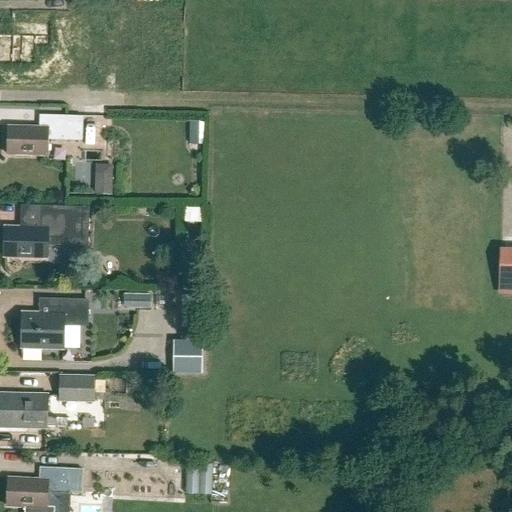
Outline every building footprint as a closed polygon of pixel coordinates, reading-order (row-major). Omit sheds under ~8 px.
[(122,33),(122,6),(76,6),(76,32),(122,33)] [(75,7),(63,7),(63,35),(75,35),(75,7)] [(0,34),(0,64),(33,66),(34,47),(47,48),(48,20),(9,19),(9,35),(0,34)] [(125,49),(125,41),(98,41),(98,49),(125,49)] [(82,142),(83,118),(41,117),(40,129),(9,128),(8,156),(48,157),(49,141),(82,142)] [(89,193),(109,193),(110,164),(90,163),(89,193)] [(83,241),(83,215),(39,214),(38,230),(6,229),(5,259),(48,260),(49,240),(83,241)] [(499,295),(511,294),(511,249),(500,249),(499,295)] [(118,308),(147,308),(147,293),(118,293),(118,308)] [(88,327),(89,302),(57,302),(57,315),(23,314),(22,346),(39,347),(39,351),(64,352),(64,349),(80,349),(81,327),(88,327)] [(183,308),(182,340),(205,340),(205,308),(183,308)] [(176,340),(175,372),(204,373),(205,340),(182,340),(176,340)] [(94,403),(94,376),(58,376),(58,402),(94,403)] [(0,429),(47,430),(48,396),(1,395),(0,428),(0,429)] [(207,494),(208,462),(181,462),(180,493),(207,494)] [(83,496),(84,471),(41,469),(40,481),(9,480),(7,508),(26,509),(25,511),(55,511),(55,509),(48,509),(49,494),(83,496)]
